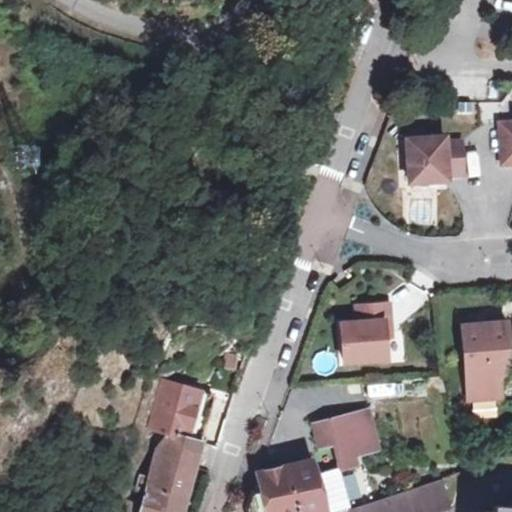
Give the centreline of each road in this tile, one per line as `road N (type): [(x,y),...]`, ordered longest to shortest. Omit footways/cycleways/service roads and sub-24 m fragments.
road 1 (unclassified): [(315,219),(232,449),(218,511)]
road 2 (unclassified): [(396,0),(315,219)]
road 3 (residential): [(315,219),(463,270),(511,266)]
